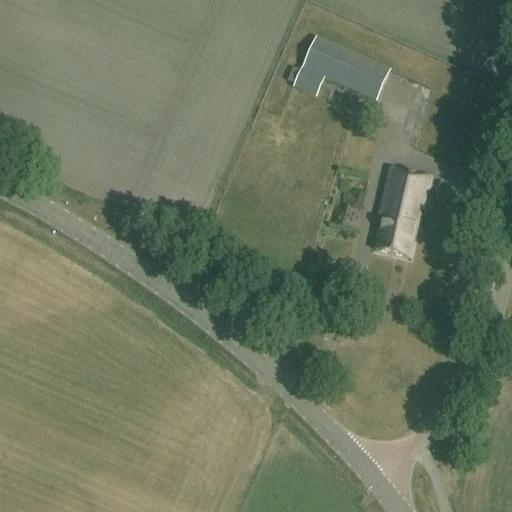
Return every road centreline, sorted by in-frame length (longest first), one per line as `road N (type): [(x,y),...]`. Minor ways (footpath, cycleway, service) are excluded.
road 1 (tertiary): [(382,486),(231,336),(132,259),(0,183)]
road 2 (unclassified): [(382,486),(473,378),(511,252)]
